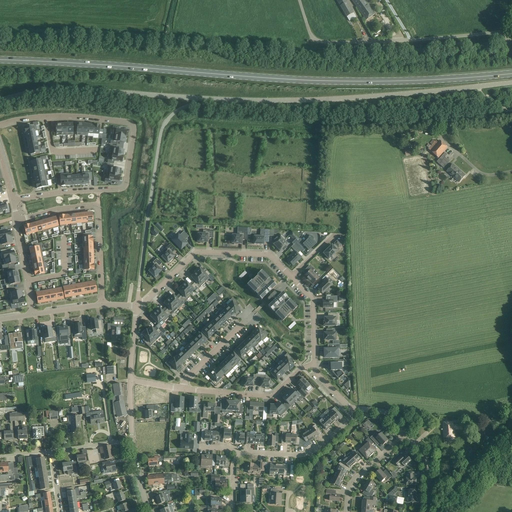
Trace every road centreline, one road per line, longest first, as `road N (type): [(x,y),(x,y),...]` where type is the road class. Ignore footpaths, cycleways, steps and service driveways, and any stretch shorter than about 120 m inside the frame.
road 1 (unclassified): [(0,101),(44,91),(312,101),(511,83)]
road 2 (primary): [(0,61),(338,82),(511,74)]
road 3 (residential): [(0,124),(63,116),(133,129),(123,187),(12,200)]
road 4 (unclassified): [(503,34),(323,41),(309,32),(299,0)]
road 5 (residential): [(136,306),(200,251),(266,254),(291,276)]
road 6 (residential): [(15,220),(95,206),(102,304)]
road 7 (residential): [(314,366),(300,368),(271,397),(183,390)]
road 8 (residential): [(353,410),(312,451),(238,455)]
